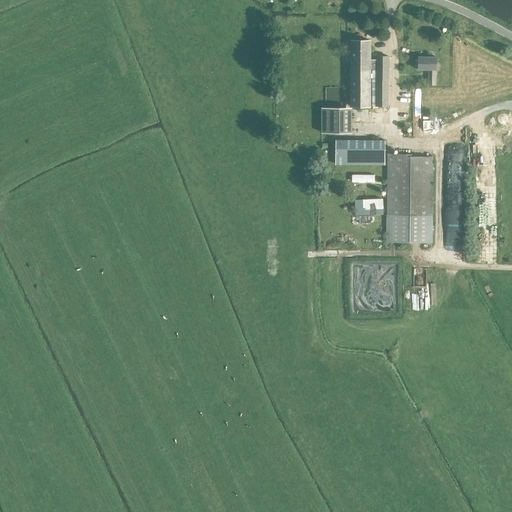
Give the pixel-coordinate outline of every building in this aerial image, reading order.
[(388,105),(389,55),(377,55),(377,58),(371,58),(371,40),(351,39),(350,105),(370,105),(370,69),(377,69),(376,105),(388,105)] [(436,69),(437,56),(419,56),(418,68),(429,69),(428,84),(436,84),(436,69)] [(322,107),(321,131),(346,131),(346,107),(322,107)] [(436,128),(436,119),(424,119),(424,128),(436,128)] [(385,163),(385,139),(336,138),(336,163),(385,163)] [(496,142),(477,142),(478,185),(497,185),(496,142)] [(432,242),(432,216),(432,156),(411,156),(411,154),(393,154),(393,156),(388,156),(388,242),(432,242)] [(450,158),(450,199),(462,199),(462,193),(462,158),(450,158)] [(375,181),(376,173),(353,173),(352,181),(375,181)] [(480,192),(480,215),(488,215),(488,211),(495,210),(495,195),(488,196),(488,192),(480,192)] [(384,197),(355,197),(356,215),(351,215),(351,222),(373,221),(373,213),(384,213),(384,197)]
